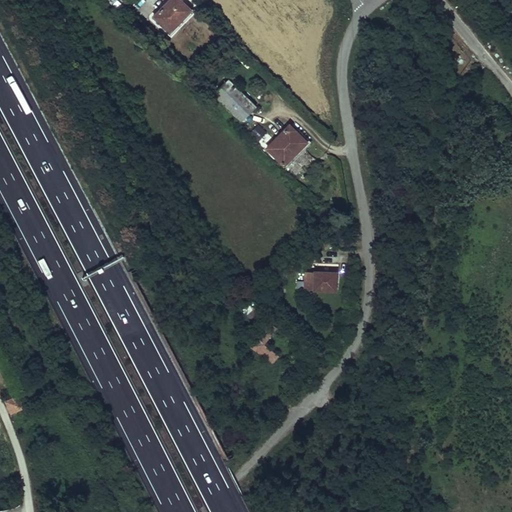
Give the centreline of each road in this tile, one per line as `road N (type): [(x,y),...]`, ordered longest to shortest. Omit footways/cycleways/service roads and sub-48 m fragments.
road 1 (residential): [(367,5),(344,81),(372,283),(365,327),(331,378),(238,479)]
road 2 (motorway): [(226,511),(0,77)]
road 3 (motorway): [(0,161),(178,511)]
